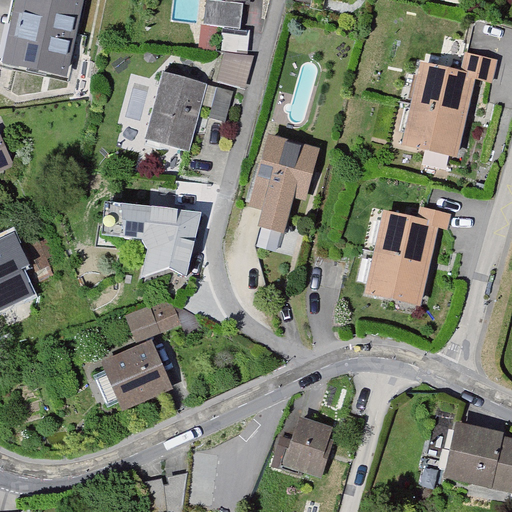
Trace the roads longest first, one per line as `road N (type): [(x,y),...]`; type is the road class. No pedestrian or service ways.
road 1 (residential): [(314,372),(247,327),(223,296),(213,253),(279,0)]
road 2 (residential): [(314,372),(70,478),(0,473)]
road 3 (residential): [(455,381),(511,179)]
road 4 (residential): [(350,511),(391,359)]
